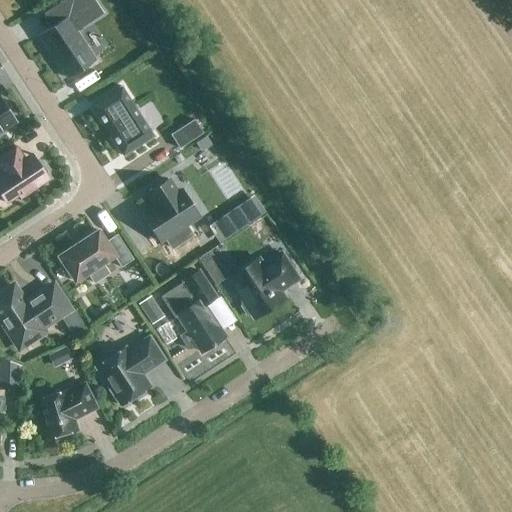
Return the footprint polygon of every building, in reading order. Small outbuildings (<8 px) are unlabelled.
[(66,17),(39,35),(68,79),(95,61),(66,17)] [(121,87),(92,107),(123,156),(153,136),(121,87)] [(0,130),(14,121),(0,100),(0,130)] [(193,120),(170,135),(178,148),(202,133),(193,120)] [(201,152),(211,145),(205,136),(195,143),(201,152)] [(21,198),(48,180),(45,176),(46,172),(42,165),(38,164),(31,154),(24,159),(15,146),(0,156),(0,194),(6,203),(19,195),(21,198)] [(157,207),(143,216),(160,242),(164,239),(171,249),(191,236),(185,226),(199,216),(182,190),(176,193),(167,180),(148,194),(157,207)] [(275,215),(263,221),(271,235),(282,228),(275,215)] [(97,231),(58,257),(74,282),(87,273),(93,284),(108,274),(102,264),(113,256),(120,268),(133,260),(116,235),(105,242),(97,231)] [(220,264),(210,250),(197,258),(206,273),(220,264)] [(253,318),(284,298),(279,291),(298,279),(281,253),(262,265),(258,259),(228,279),(243,302),(241,306),(246,314),(251,314),(253,318)] [(216,298),(198,271),(182,281),(183,282),(160,297),(174,318),(177,316),(187,331),(179,337),(187,348),(190,349),(196,345),(201,353),(225,337),(204,306),(216,298)] [(13,286),(0,294),(0,319),(19,348),(43,332),(41,328),(69,310),(53,285),(24,304),(13,286)] [(164,316),(150,295),(137,304),(151,325),(164,316)] [(164,360),(149,337),(127,351),(125,348),(95,367),(97,371),(96,375),(102,384),(106,385),(120,406),(150,386),(142,374),(164,360)] [(0,357),(0,388),(17,389),(18,365),(0,357)] [(96,408),(84,384),(65,393),(64,391),(36,400),(41,418),(39,422),(41,430),(45,432),(47,438),(76,430),(73,420),(74,417),(81,413),(82,415),(96,408)]
